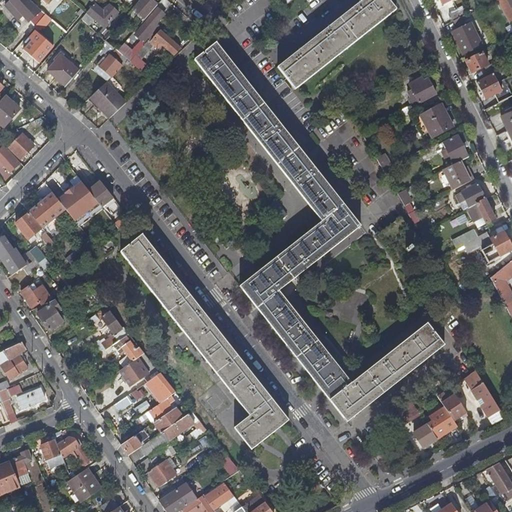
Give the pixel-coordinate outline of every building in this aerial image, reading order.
[(45,13),(30,0),(1,0),(0,1),(0,2),(4,5),(0,10),(9,17),(13,13),(20,19),(26,24),(28,23),(34,27),(45,13)] [(54,11),(62,0),(51,0),(47,5),(54,11)] [(145,21),(157,5),(151,0),(140,0),(132,10),(145,21)] [(294,90),(396,10),(387,0),(362,0),(277,68),(294,90)] [(511,0),(496,0),(508,22),(511,20),(511,0)] [(159,9),(163,12),(170,5),(166,1),(159,9)] [(104,12),(94,4),(87,12),(96,20),(105,27),(118,12),(109,5),(104,12)] [(151,38),(158,29),(154,26),(165,14),(163,12),(159,9),(158,8),(135,34),(142,40),(147,35),(151,38)] [(448,14),(452,21),(464,15),(461,8),(448,14)] [(82,19),(90,26),(96,20),(87,12),(82,19)] [(13,13),(9,17),(16,23),(20,19),(13,13)] [(50,17),(45,13),(34,27),(38,30),(50,17)] [(464,15),(452,21),(455,27),(467,21),(464,15)] [(111,27),(120,35),(130,25),(121,17),(111,27)] [(476,48),(466,26),(452,34),(463,54),(476,48)] [(38,63),(53,47),(34,31),(27,39),(30,41),(23,49),(38,63)] [(130,61),(140,70),(145,64),(140,59),(153,45),(159,49),(163,45),(171,51),(175,54),(180,49),(160,31),(153,39),(151,38),(135,55),(130,61)] [(116,49),(106,40),(96,52),(102,57),(97,64),(111,77),(128,60),(122,54),(117,60),(111,55),(116,49)] [(321,222),(239,286),(256,308),(278,291),(360,227),(216,44),(194,61),(321,222)] [(128,60),(130,61),(135,55),(124,45),(118,51),(122,54),(128,60)] [(163,45),(159,49),(166,56),(171,51),(163,45)] [(487,65),(481,53),(465,61),(470,73),(487,65)] [(48,71),(66,87),(79,72),(61,56),(48,71)] [(499,67),(497,61),(484,68),(487,73),(499,67)] [(502,91),(493,74),(476,83),(485,99),(502,91)] [(414,93),(418,102),(419,103),(435,95),(427,79),(419,84),(418,81),(410,85),(412,89),(406,92),(409,97),(412,96),(411,95),(414,93)] [(109,119),(126,103),(107,82),(90,98),(109,119)] [(410,106),(418,102),(414,93),(411,95),(412,96),(409,97),(406,99),(410,106)] [(18,110),(2,97),(0,100),(0,127),(2,129),(18,110)] [(452,127),(440,104),(417,117),(421,125),(419,126),(424,135),(429,132),(432,138),(452,127)] [(404,118),(414,113),(410,106),(400,111),(404,118)] [(511,110),(500,117),(507,131),(511,128),(511,110)] [(21,159),(34,146),(18,131),(11,138),(14,141),(9,147),(21,159)] [(453,165),(461,160),(468,157),(457,135),(441,143),(453,165)] [(1,140),(0,141),(0,161),(9,172),(21,163),(1,140)] [(438,149),(435,143),(413,155),(416,160),(438,149)] [(376,159),(385,167),(390,161),(382,153),(376,159)] [(454,190),(475,179),(470,169),(467,170),(461,160),(453,165),(443,170),(454,190)] [(112,198),(98,179),(86,189),(96,201),(100,207),(112,198)] [(73,219),(96,201),(86,189),(79,180),(71,187),(71,186),(64,192),(56,199),(65,210),(73,219)] [(468,207),(484,199),(476,184),(460,193),(468,207)] [(397,193),(404,208),(413,203),(406,189),(397,193)] [(56,199),(52,194),(28,213),(41,228),(65,210),(56,199)] [(494,219),(484,199),(468,207),(471,214),(478,210),(479,214),(477,215),(478,218),(481,217),(484,223),(485,224),(494,219)] [(41,228),(28,213),(9,228),(21,243),(22,244),(41,228)] [(455,218),(458,226),(468,222),(464,214),(455,218)] [(394,262),(419,243),(399,217),(374,237),(394,262)] [(476,237),(485,233),(482,228),(473,232),(476,237)] [(511,248),(502,231),(489,239),(499,256),(511,248)] [(489,239),(485,233),(476,237),(465,243),(471,252),(477,249),(475,247),(489,239)] [(173,275),(142,235),(120,252),(249,415),(234,428),(251,450),(288,420),(243,362),(173,275)] [(96,248),(102,243),(98,237),(91,242),(96,248)] [(22,268),(28,264),(22,255),(20,256),(14,249),(12,250),(4,238),(0,240),(0,258),(11,276),(22,268)] [(89,253),(96,248),(91,242),(84,248),(89,253)] [(465,243),(461,245),(467,254),(471,252),(465,243)] [(35,245),(28,251),(34,259),(38,263),(45,258),(35,245)] [(72,266),(83,257),(77,249),(65,258),(72,266)] [(38,263),(34,259),(28,264),(22,268),(27,275),(40,266),(38,263)] [(511,295),(505,282),(511,276),(511,260),(490,279),(511,319),(511,295)] [(42,306),(52,301),(41,285),(36,288),(33,283),(20,292),(31,308),(39,302),(42,306)] [(278,291),(256,308),(265,320),(287,303),(278,291)] [(54,305),(52,301),(42,306),(39,307),(40,309),(36,312),(37,314),(36,315),(49,332),(62,322),(51,307),(54,305)] [(287,303),(265,320),(320,388),(341,371),(287,303)] [(128,334),(106,308),(95,315),(98,320),(101,318),(117,342),(128,334)] [(350,383),(329,400),(346,421),(378,396),(372,387),(390,370),(398,381),(443,346),(426,324),(350,383)] [(144,354),(128,334),(117,342),(117,343),(131,363),(136,359),(144,354)] [(24,351),(21,345),(3,353),(8,361),(17,355),(24,351)] [(0,365),(8,361),(3,353),(0,354),(0,359),(1,361),(0,361),(0,365)] [(147,374),(136,359),(131,363),(119,371),(130,387),(143,378),(147,383),(153,379),(160,374),(156,368),(147,374)] [(17,375),(8,361),(0,365),(0,371),(2,370),(8,380),(17,375)] [(372,387),(378,396),(398,381),(390,370),(372,387)] [(341,371),(320,388),(329,400),(350,383),(341,371)] [(465,378),(491,426),(504,419),(475,371),(465,378)] [(176,393),(160,374),(153,379),(158,385),(152,390),(162,403),(166,400),(176,393)] [(0,392),(5,390),(9,388),(6,381),(0,383),(0,392)] [(0,400),(2,405),(6,416),(11,413),(6,401),(8,400),(5,390),(0,392),(0,400)] [(43,401),(39,391),(16,400),(20,410),(43,401)] [(453,422),(466,413),(454,394),(447,399),(443,393),(437,397),(443,407),(453,422)] [(132,404),(127,396),(113,406),(119,413),(132,404)] [(166,400),(162,403),(149,411),(151,415),(155,422),(173,410),(166,400)] [(403,424),(419,417),(412,402),(396,410),(403,424)] [(427,424),(437,439),(456,426),(453,422),(443,407),(429,417),(432,421),(427,424)] [(175,408),(173,410),(155,422),(154,423),(161,433),(182,419),(175,408)] [(194,424),(187,415),(182,419),(161,433),(151,440),(141,447),(139,448),(145,456),(166,441),(167,442),(194,424)] [(423,447),(437,439),(427,424),(417,431),(421,437),(418,440),(423,447)] [(125,436),(128,441),(134,437),(142,431),(138,426),(125,436)] [(192,440),(203,434),(199,427),(189,433),(192,440)] [(413,433),(418,440),(421,437),(417,431),(413,433)] [(205,436),(198,440),(202,447),(209,443),(205,436)] [(127,456),(139,448),(141,447),(134,437),(128,441),(120,446),(127,456)] [(68,440),(56,449),(61,461),(71,453),(82,470),(91,463),(78,444),(75,446),(72,441),(68,440)] [(56,449),(54,443),(41,449),(49,470),(63,465),(61,461),(56,449)] [(379,464),(387,458),(381,450),(373,457),(379,464)] [(224,451),(211,460),(225,480),(239,471),(224,451)] [(9,462),(10,465),(11,469),(24,464),(30,462),(27,452),(20,455),(21,457),(9,462)] [(180,482),(166,460),(148,473),(162,494),(180,482)] [(74,475),(69,463),(65,465),(70,477),(74,475)] [(27,474),(24,464),(11,469),(15,478),(26,474),(27,474)] [(498,464),(486,470),(496,487),(506,482),(508,485),(511,484),(498,464)] [(10,465),(0,468),(0,495),(19,488),(19,487),(15,478),(11,469),(10,465)] [(79,505),(98,492),(84,471),(70,481),(65,484),(79,505)] [(15,478),(19,487),(30,483),(26,474),(15,478)] [(227,488),(223,482),(217,485),(222,491),(227,488)] [(159,503),(164,511),(178,511),(179,511),(187,506),(177,490),(159,503)] [(217,490),(204,499),(213,511),(220,511),(213,502),(222,496),(217,490)] [(179,511),(199,511),(201,510),(202,511),(213,511),(204,499),(202,496),(187,506),(179,511)] [(242,508),(244,511),(270,511),(259,496),(242,508)] [(99,507),(102,511),(113,511),(118,509),(111,499),(99,507)] [(496,511),(489,501),(479,508),(482,511),(496,511)]
